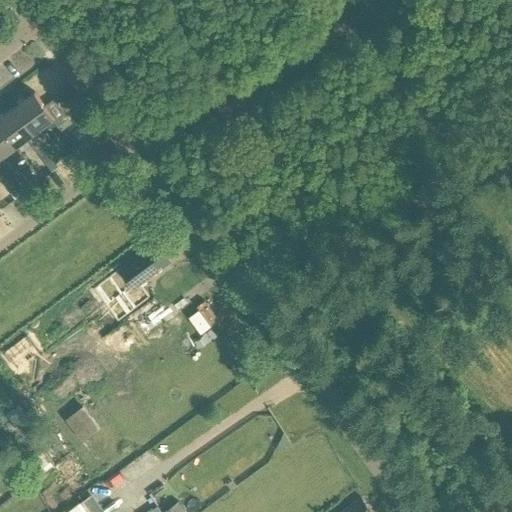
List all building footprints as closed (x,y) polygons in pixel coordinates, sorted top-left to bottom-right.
[(44,125),(55,117),(59,124),(71,115),(56,96),(47,103),(37,90),(17,104),(46,144),(59,160),(72,150),(59,134),(54,138),(44,125)] [(46,144),(17,104),(0,117),(0,121),(18,145),(29,136),(39,149),(46,144)] [(6,154),(18,145),(0,121),(0,161),(8,172),(16,167),(6,154)] [(0,161),(0,176),(1,178),(8,172),(0,161)] [(135,287),(171,260),(160,246),(137,263),(133,259),(121,268),(135,287)] [(144,297),(125,313),(143,334),(161,318),(144,297)] [(193,306),(207,321),(214,314),(201,299),(193,306)] [(62,418),(81,438),(95,425),(76,405),(62,418)] [(372,511),(361,497),(341,511),(372,511)] [(92,511),(83,499),(66,511),(65,510),(62,511),(92,511)] [(157,504),(145,511),(185,511),(177,500),(162,511),(157,504)]
